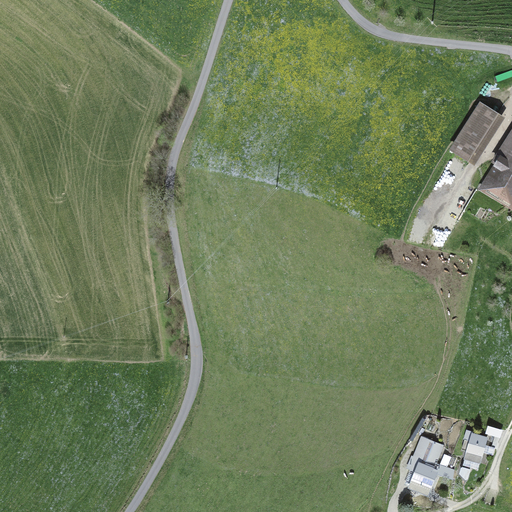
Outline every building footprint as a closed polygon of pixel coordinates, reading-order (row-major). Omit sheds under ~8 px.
[(471,159),(497,117),(481,107),(454,149),(471,159)] [(497,163),(483,185),(510,202),(511,199),(511,134),(495,162),(497,163)] [(487,426),(486,433),(499,436),(500,429),(487,426)] [(465,458),(479,463),(486,439),(472,435),(473,433),(467,431),(465,439),(470,441),(465,458)] [(413,457),(412,456),(407,468),(416,471),(410,487),(427,494),(435,472),(451,478),(454,470),(447,467),(450,457),(445,455),(442,467),(438,466),(436,470),(433,469),(442,446),(420,437),(413,457)] [(460,473),(466,479),(469,470),(462,468),(460,473)]
